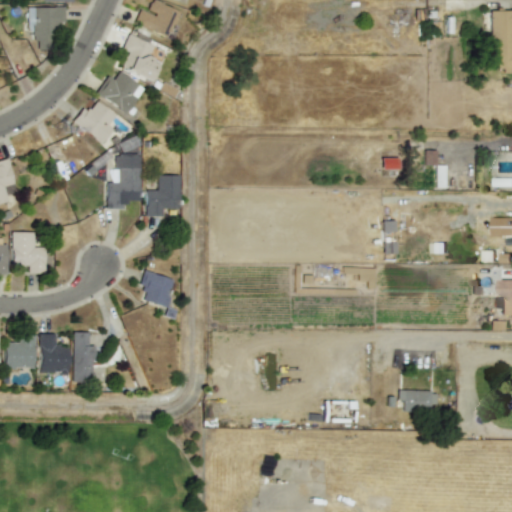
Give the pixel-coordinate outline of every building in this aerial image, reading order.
[(129,24),(164,38),(175,11),(148,0),(147,0),(143,11),(135,8),(129,24)] [(24,7),(24,31),(30,31),(30,40),(48,41),(48,27),(60,27),(61,7),(24,7)] [(511,9),(487,10),(488,68),(511,68),(511,64),(511,28),(511,27),(511,9)] [(146,81),(155,62),(143,56),(148,45),(125,33),(117,49),(124,52),(117,67),(146,81)] [(91,93),(123,113),(140,88),(114,71),(109,79),(103,75),(91,93)] [(112,114),(91,101),(86,111),(78,106),(68,123),(99,142),(108,127),(105,125),(112,114)] [(103,208),(123,208),(123,200),(135,201),(136,156),(113,156),(113,182),(104,182),(103,208)] [(0,186),(10,184),(4,158),(0,159),(0,202),(4,201),(0,186)] [(175,175),(154,175),(153,190),(143,190),(142,216),(158,216),(158,209),(174,209),(175,175)] [(511,217),(502,218),(503,236),(511,235),(511,217)] [(8,232),(8,266),(24,266),(24,273),(40,273),(40,247),(30,247),(30,231),(8,232)] [(170,279),(139,271),(135,290),(141,292),(139,301),(163,307),(170,279)] [(511,279),(499,280),(498,315),(511,315),(511,279)] [(68,382),(89,381),(88,345),(84,345),(84,331),(67,332),(68,382)] [(63,373),(64,346),(50,345),(50,334),(35,333),(34,372),(63,373)] [(0,367),(29,368),(30,334),(14,334),(14,342),(0,341),(0,367)] [(400,400),(399,410),(432,411),(432,391),(395,390),(394,400),(400,400)]
